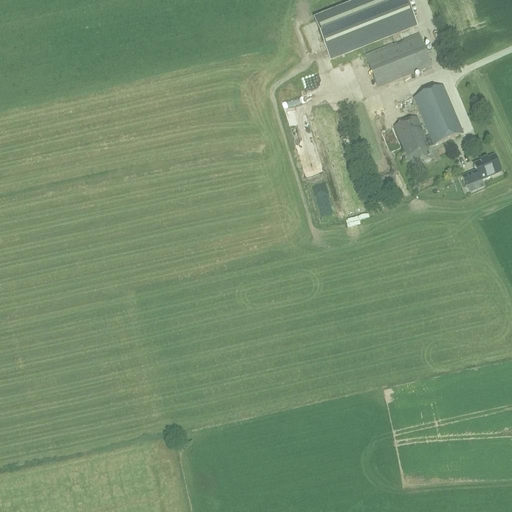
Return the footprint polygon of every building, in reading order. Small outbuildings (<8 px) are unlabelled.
[(330,60),(416,26),(405,0),(369,0),(315,22),(330,60)] [(419,35),(365,57),(378,88),(432,66),(419,35)] [(330,80),(328,74),(318,78),(320,84),(330,80)] [(464,134),(443,86),(413,99),(417,108),(420,107),(423,113),(420,115),(429,137),(424,139),(415,118),(394,127),(405,153),(407,152),(414,169),(433,161),(428,149),(433,147),(434,147),(464,134)] [(373,112),(388,111),(386,96),(372,97),(373,112)] [(341,132),(328,134),(331,145),(335,144),(342,177),(351,175),(341,132)] [(501,173),(494,157),(473,166),(477,175),(473,177),(475,183),(480,181),(480,182),(501,173)] [(349,183),(350,202),(359,201),(358,183),(349,183)]
